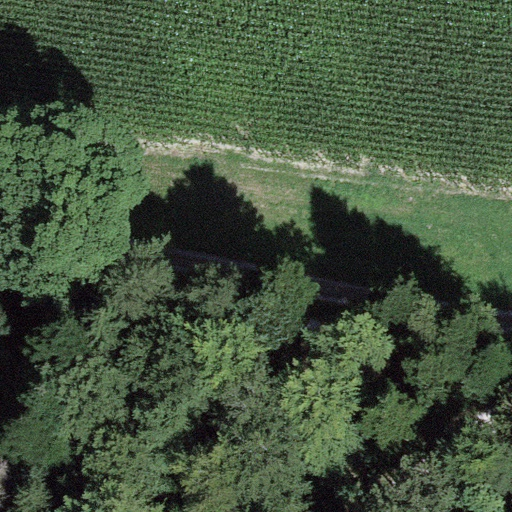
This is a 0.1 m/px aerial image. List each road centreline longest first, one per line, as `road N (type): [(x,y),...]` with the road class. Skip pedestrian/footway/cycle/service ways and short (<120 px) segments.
road 1 (track): [(511,321),(0,229)]
road 2 (track): [(369,511),(511,392)]
